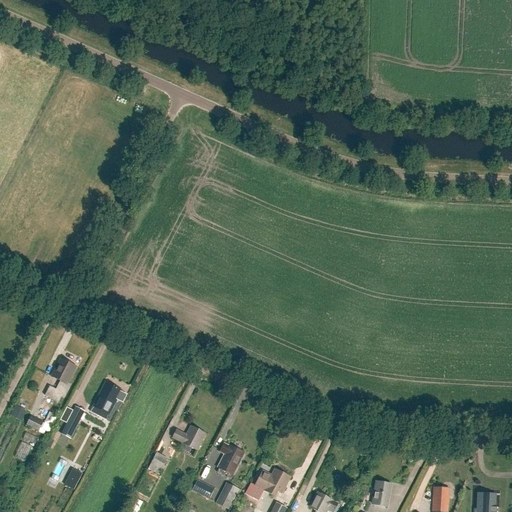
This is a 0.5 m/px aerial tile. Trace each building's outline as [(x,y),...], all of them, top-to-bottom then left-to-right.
[(64,398),(71,385),(68,383),(76,367),(60,359),(51,376),(60,381),(56,389),(49,386),(45,396),(58,402),(61,397),(64,398)] [(106,420),(109,414),(121,390),(106,382),(93,406),(94,407),(91,412),(106,420)] [(15,406),(9,416),(20,422),(26,412),(15,406)] [(70,439),(85,412),(75,407),(61,434),(70,439)] [(50,412),(41,429),(51,434),(60,417),(50,412)] [(38,431),(43,422),(30,415),(25,425),(38,431)] [(197,451),(205,434),(190,426),(186,435),(177,430),(173,438),(182,443),(197,451)] [(26,461),(33,446),(22,441),(15,457),(26,461)] [(228,446),(224,443),(219,452),(224,454),(217,467),(219,468),(217,472),(223,476),(225,472),(233,476),(244,453),(228,445),(228,446)] [(159,475),(168,459),(156,453),(148,470),(159,475)] [(283,487),(288,476),(276,470),(273,477),(262,471),(255,485),(264,490),(264,491),(274,496),(277,491),(281,493),(284,487),(283,487)] [(210,498),(215,487),(196,479),(192,491),(210,498)] [(67,481),(64,486),(74,491),(76,486),(67,481)] [(387,507),(391,484),(376,482),(372,504),(387,507)] [(232,511),(233,511),(243,492),(226,483),(215,503),(232,511)] [(446,511),(447,511),(448,488),(435,488),(435,496),(434,496),(432,511),(446,511)] [(333,511),(337,503),(332,501),(332,500),(317,492),(309,507),(315,511),(314,511),(326,511),(328,509),(333,511)] [(473,511),(496,511),(496,507),(494,507),(495,497),(495,495),(486,495),(477,494),(477,493),(476,493),(476,509),(474,509),(473,511)] [(125,511),(137,511),(143,503),(134,498),(125,511)] [(284,511),(286,508),(276,503),(270,511),(284,511)]
